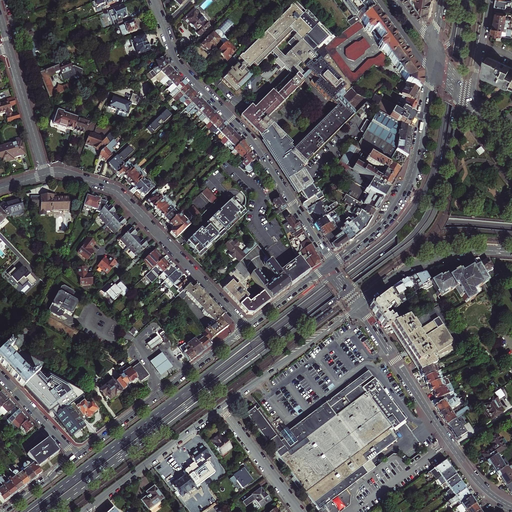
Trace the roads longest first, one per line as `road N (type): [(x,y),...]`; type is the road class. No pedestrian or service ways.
road 1 (primary): [(180,409),(423,221),(467,0)]
road 2 (primary): [(463,0),(437,157),(418,202),(388,238),(243,353)]
road 3 (primary): [(180,409),(401,239),(444,225),(511,229)]
road 4 (primary): [(84,482),(347,290)]
road 5 (residential): [(329,264),(252,141),(178,64),(151,0)]
road 6 (primary): [(511,225),(447,220),(409,230),(243,353)]
road 7 (residential): [(46,174),(119,192),(246,327)]
road 8 (residential): [(359,305),(472,475),(511,506)]
road 9 (secondary): [(347,290),(432,217),(456,97)]
road 10 (tertiary): [(430,72),(408,183),(383,221),(329,264)]
road 11 (tertiary): [(246,327),(75,455)]
road 12 (primary): [(335,274),(192,391)]
road 13 (tertiary): [(81,511),(220,406)]
road 14 (tertiary): [(220,406),(359,305)]
road 15 (tertiary): [(359,305),(430,256),(511,251)]
road 16 (residential): [(299,511),(220,406)]
road 17 (residential): [(9,48),(46,174)]
road 18 (primary): [(192,391),(89,469)]
road 19 (primary): [(84,482),(180,409)]
